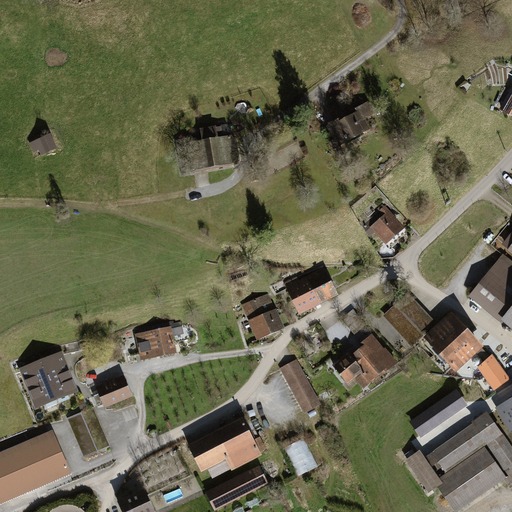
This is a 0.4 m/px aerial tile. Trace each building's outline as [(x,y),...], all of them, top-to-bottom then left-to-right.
[(511,88),(500,110),(511,116),(511,88)] [(356,112),(327,126),(337,146),(371,128),(366,118),(374,114),(368,101),(354,108),(356,112)] [(203,144),(191,147),(195,171),(237,163),(232,137),(218,140),(215,128),(200,131),(203,144)] [(57,150),(50,135),(29,144),(33,154),(38,151),(41,157),(57,150)] [(384,207),(364,226),(369,237),(376,231),(389,245),(405,230),(384,207)] [(511,245),(473,293),(511,324),(511,245)] [(337,297),(324,270),(312,276),(324,303),(337,297)] [(324,303),(312,276),(299,282),(311,309),(324,303)] [(311,309),(299,282),(286,288),(298,315),(311,309)] [(434,323),(407,294),(385,314),(411,344),(434,323)] [(267,296),(245,305),(260,340),(282,331),(267,296)] [(452,312),(425,337),(453,369),(481,344),(452,312)] [(156,328),(135,332),(141,360),(177,353),(174,335),(181,334),(178,320),(156,324),(156,328)] [(396,363),(371,333),(359,344),(361,346),(351,355),(349,352),(332,366),(348,384),(355,378),(365,389),(396,363)] [(49,347),(14,361),(19,373),(14,374),(29,411),(78,392),(63,354),(53,358),(49,347)] [(492,353),(476,364),(494,388),(510,377),(492,353)] [(296,362),(283,370),(305,411),(318,404),(296,362)] [(124,377),(95,389),(103,409),(132,397),(124,377)] [(469,382),(412,422),(424,439),(481,399),(469,382)] [(511,398),(497,408),(511,430),(511,398)] [(92,407),(68,417),(83,456),(107,446),(92,407)] [(511,450),(487,414),(423,459),(418,451),(407,458),(430,491),(437,485),(454,509),(504,475),(509,482),(511,480),(511,450)] [(241,422),(190,448),(202,470),(228,457),(233,467),(258,454),(241,422)] [(52,433),(0,455),(0,504),(70,474),(52,433)] [(303,438),(282,448),(295,476),(316,466),(303,438)] [(250,472),(208,494),(215,509),(258,487),(250,472)] [(153,511),(145,492),(119,504),(123,511),(153,511)] [(349,511),(353,500),(329,493),(323,511),(349,511)]
